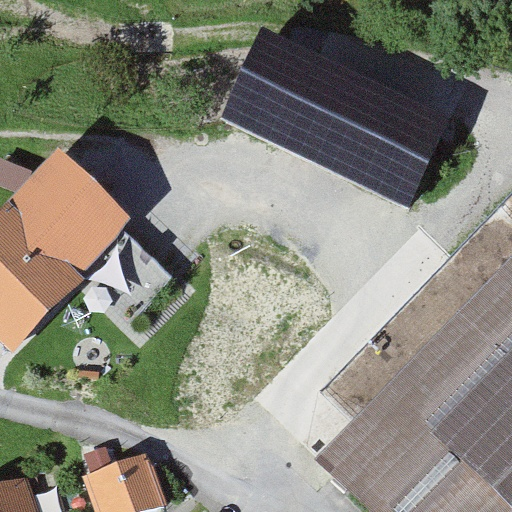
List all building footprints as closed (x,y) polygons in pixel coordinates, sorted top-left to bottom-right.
[(264,56),(230,135),(413,213),(447,134),(264,56)] [(63,172),(0,239),(0,356),(25,380),(147,250),(63,172)] [(511,511),(511,282),(327,471),(369,511),(447,511),(468,491),(490,511),(511,511)] [(162,511),(137,460),(84,484),(96,511),(162,511)] [(40,511),(30,476),(0,484),(0,511),(40,511)]
